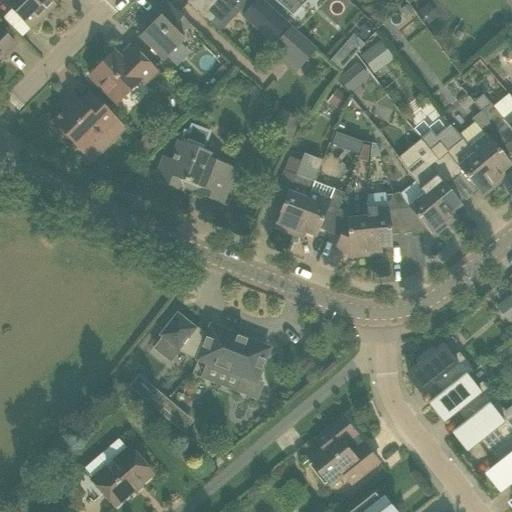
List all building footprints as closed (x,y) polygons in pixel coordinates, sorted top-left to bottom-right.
[(48,12),(35,0),(1,0),(31,29),(48,12)] [(48,0),(35,0),(48,12),(42,6),(48,0)] [(190,24),(165,0),(147,18),(152,23),(139,37),(163,61),(184,40),(179,35),(190,24)] [(186,0),(211,23),(219,32),(245,5),(239,0),(186,0)] [(287,27),(259,0),(254,0),(241,14),(271,44),(287,27)] [(274,0),(299,22),(309,11),(303,5),(307,0),(274,0)] [(408,4),(401,11),(407,17),(414,11),(408,4)] [(298,70),(317,50),(291,26),(273,46),(298,70)] [(0,59),(15,45),(0,29),(0,59)] [(368,67),(387,52),(380,43),(361,57),(368,67)] [(157,71),(131,46),(119,58),(114,52),(111,54),(113,56),(108,61),(106,59),(89,77),(116,104),(140,80),(144,84),(157,71)] [(353,58),(342,48),(332,60),(343,70),(353,58)] [(357,62),(348,70),(360,84),(369,76),(357,62)] [(348,98),(336,89),(327,102),(339,110),(348,98)] [(481,111),(484,115),(507,143),(511,139),(511,111),(503,119),(490,103),(490,104),(482,94),(473,102),(481,111)] [(53,123),(78,148),(91,161),(125,128),(94,96),(83,107),(71,95),(59,106),(64,111),(53,123)] [(280,110),(270,136),(292,144),(302,119),(280,110)] [(462,139),(498,184),(503,180),(498,175),(509,165),(498,150),(507,143),(484,115),(459,135),(462,139)] [(221,204),(235,169),(208,158),(210,154),(202,150),(208,133),(191,126),(188,134),(186,133),(182,143),(178,141),(171,159),(164,157),(154,181),(179,191),(183,182),(196,187),(193,194),(221,204)] [(151,129),(139,140),(151,152),(162,140),(151,129)] [(331,143),(340,147),(345,144),(348,137),(336,132),(331,143)] [(498,184),(462,139),(447,151),(439,142),(429,150),(454,181),(463,173),(482,197),(498,184)] [(151,155),(138,142),(128,152),(140,165),(151,155)] [(380,157),(376,145),(371,145),(370,157),(380,157)] [(420,190),(424,195),(448,225),(453,220),(449,215),(460,206),(445,188),(454,181),(429,150),(420,157),(424,163),(410,174),(420,190)] [(289,157),(283,172),(274,194),(285,199),(274,228),(294,235),(315,182),(295,174),(300,161),(289,157)] [(344,193),(315,182),(294,235),(299,238),(302,231),(315,236),(318,229),(328,233),(337,209),(338,209),(344,193)] [(400,234),(411,233),(411,228),(416,227),(423,236),(428,232),(432,237),(448,225),(424,195),(409,207),(399,192),(392,194),(398,209),(400,234)] [(365,211),(366,218),(370,256),(377,255),(376,248),(391,247),(389,235),(400,234),(398,209),(392,194),(385,195),(387,209),(365,211)] [(350,255),(350,257),(350,258),(370,256),(366,218),(347,220),(346,212),(338,209),(337,209),(328,233),(339,237),(336,246),(341,248),(339,251),(350,255)] [(511,321),(511,320),(511,293),(497,305),(511,321)] [(177,314),(159,336),(163,339),(178,351),(195,329),(177,314)] [(191,356),(198,359),(197,359),(241,376),(236,391),(256,399),(263,383),(256,380),(268,349),(210,327),(208,333),(195,329),(178,351),(163,339),(155,349),(180,370),(191,356)] [(432,379),(444,394),(468,375),(469,376),(475,371),(460,352),(454,357),(445,346),(437,352),(432,347),(416,359),(421,365),(409,375),(420,389),(432,379)] [(477,386),(469,376),(468,375),(444,394),(432,404),(443,418),(455,408),(467,423),(492,404),(493,405),(499,400),(484,382),(477,386)] [(179,411),(156,391),(147,402),(170,422),(179,411)] [(479,437),(491,453),(511,436),(511,406),(501,416),(493,405),(492,404),(467,423),(455,433),(466,447),(479,437)] [(345,418),(318,440),(324,448),(311,459),(332,486),(346,475),(353,483),(379,462),(367,447),(363,450),(353,437),(357,434),(345,418)] [(511,436),(491,453),(504,469),(491,479),(503,493),(511,485),(511,436)] [(114,507),(152,474),(129,448),(91,481),(114,507)] [(377,493),(353,511),(398,511),(387,498),(383,501),(377,493)]
